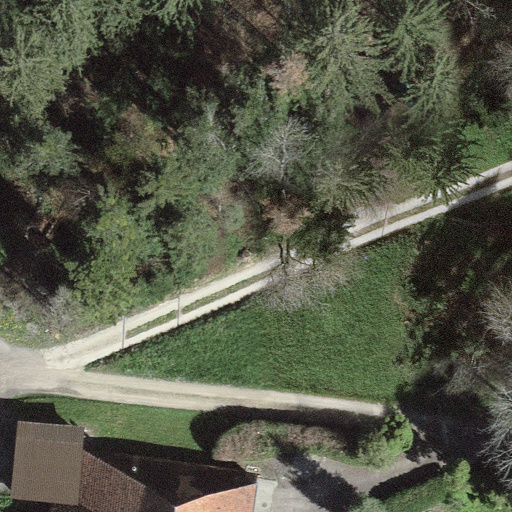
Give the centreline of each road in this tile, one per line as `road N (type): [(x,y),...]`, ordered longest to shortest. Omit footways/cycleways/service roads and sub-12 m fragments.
road 1 (track): [(57,373),(79,352),(511,176)]
road 2 (track): [(511,438),(286,399),(166,392),(57,373)]
